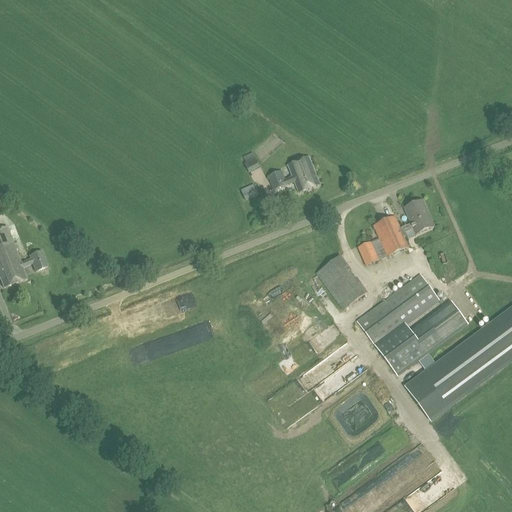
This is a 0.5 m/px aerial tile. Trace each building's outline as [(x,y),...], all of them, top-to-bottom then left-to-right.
[(244,164),(249,174),(260,168),(252,153),(243,158),(245,163),(244,164)] [(295,183),(299,194),(320,186),(309,158),(288,166),(292,176),(289,177),(290,179),(285,181),(282,172),(268,177),(274,191),(295,183)] [(240,191),(245,202),(258,196),(253,185),(240,191)] [(358,249),(366,267),(409,249),(403,235),(414,230),(416,236),(435,228),(423,201),(404,209),(411,225),(400,229),(395,217),(374,227),(380,241),(371,244),(371,243),(358,249)] [(0,217),(8,210),(0,203),(0,217)] [(22,269),(21,264),(7,228),(0,230),(0,278),(4,289),(27,280),(22,269)] [(21,264),(22,269),(33,265),(36,272),(48,268),(42,252),(30,257),(31,260),(21,264)] [(317,274),(344,311),(365,296),(338,259),(317,274)] [(376,348),(397,378),(469,326),(451,302),(410,332),(406,326),(439,302),(421,276),(358,323),(376,348)] [(431,424),(511,364),(511,308),(405,388),(431,424)] [(256,398),(286,383),(281,372),(251,386),(256,398)] [(279,412),(283,422),(296,418),(293,407),(279,412)] [(388,455),(397,448),(392,442),(383,448),(388,455)] [(351,467),(329,477),(336,492),(358,481),(351,467)] [(443,470),(427,482),(439,499),(450,491),(441,478),(446,474),(443,470)]
